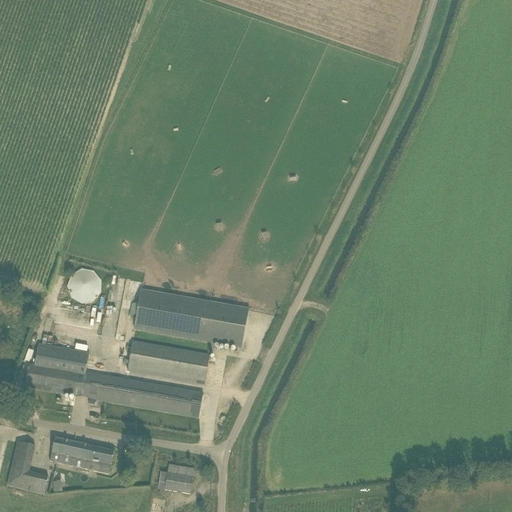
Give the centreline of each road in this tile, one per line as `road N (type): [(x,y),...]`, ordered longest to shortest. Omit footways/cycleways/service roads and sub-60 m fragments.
road 1 (unclassified): [(226,459),(385,134),(438,0)]
road 2 (unclassified): [(226,459),(0,419)]
